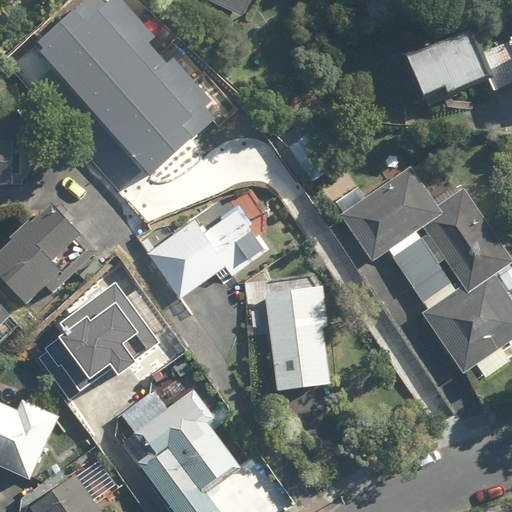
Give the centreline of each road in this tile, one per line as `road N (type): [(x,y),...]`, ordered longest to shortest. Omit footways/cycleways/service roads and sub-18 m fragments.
road 1 (unknown): [(74,174),(361,511)]
road 2 (residential): [(511,466),(454,481),(399,511)]
